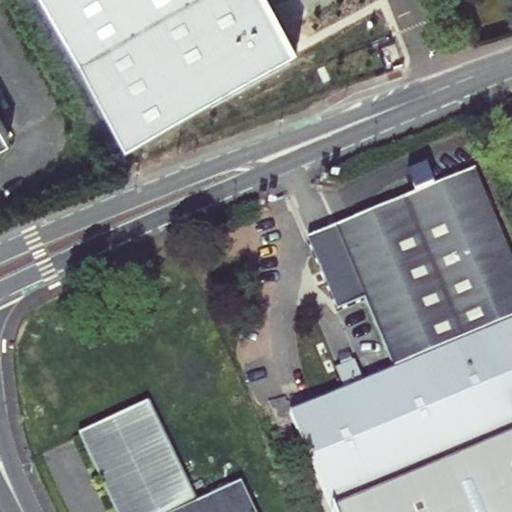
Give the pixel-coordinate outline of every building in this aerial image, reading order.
[(0,140),(9,136),(0,120),(0,140)] [(170,129),(148,137),(154,150),(175,142),(170,129)] [(511,511),(511,261),(474,172),(307,243),(337,314),(366,302),(395,370),(291,414),(332,511),(511,511)] [(284,399),(291,414),(309,406),(302,391),(284,399)] [(144,406),(76,438),(111,511),(251,511),(239,485),(193,507),(144,406)]
